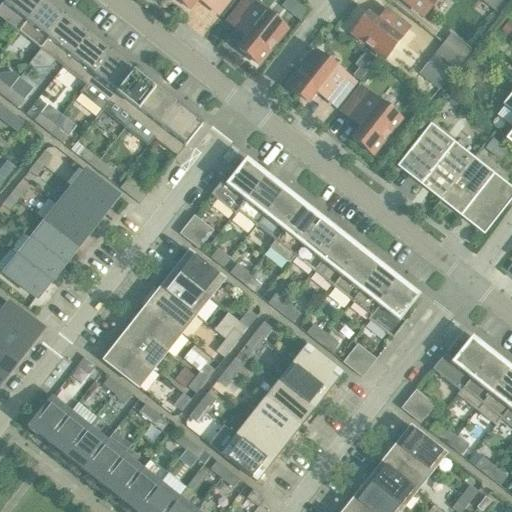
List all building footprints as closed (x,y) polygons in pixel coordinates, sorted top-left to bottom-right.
[(0,19),(17,33),(43,1),(42,0),(41,2),(37,0),(5,0),(0,7),(0,19)] [(229,0),(174,0),(189,11),(197,0),(217,15),(229,0)] [(258,66),(286,30),(247,0),(244,0),(227,23),(246,38),(237,50),(258,66)] [(401,0),(423,16),(435,0),(401,0)] [(504,8),(493,0),(480,0),(499,14),(504,8)] [(28,66),(65,19),(65,18),(63,20),(60,18),(62,16),(43,1),(17,33),(40,51),(28,66)] [(384,60),(407,30),(385,12),(377,22),(367,14),(351,34),(384,60)] [(62,69),(88,36),(87,36),(86,38),(83,36),(85,34),(65,19),(28,66),(33,70),(48,70),(54,62),(62,69)] [(470,51),(450,35),(443,45),(463,60),(470,51)] [(85,86),(111,54),(110,54),(108,56),(106,54),(107,51),(88,36),(62,69),(85,86)] [(447,80),(463,60),(443,45),(428,64),(447,80)] [(354,84),(314,52),(286,88),(307,104),(316,93),(335,108),(354,84)] [(108,104),(133,72),(133,71),(131,73),(128,71),(130,69),(111,54),(85,86),(108,104)] [(130,122),(156,90),(155,89),(154,91),(151,89),(152,87),(133,72),(108,104),(130,122)] [(9,90),(0,83),(0,95),(3,98),(9,90)] [(372,156),(400,120),(360,89),(341,113),(360,128),(351,139),(372,156)] [(23,102),(9,90),(3,98),(17,109),(23,102)] [(153,140),(179,108),(178,107),(176,109),(174,107),(175,105),(156,90),(130,122),(153,140)] [(511,92),(501,106),(511,114),(511,130),(504,141),(511,146),(511,92)] [(176,158),(202,126),(200,125),(199,127),(196,125),(198,123),(179,108),(153,140),(176,158)] [(54,126),(40,115),(34,122),(48,133),(54,126)] [(68,137),(54,126),(48,133),(62,145),(68,137)] [(441,199),(471,162),(430,130),(401,167),(441,199)] [(99,162),(85,150),(79,158),(93,169),(99,162)] [(43,167),(52,157),(45,151),(36,162),(43,167)] [(35,178),(43,167),(36,162),(28,172),(35,178)] [(114,173),(99,162),(93,169),(108,181),(114,173)] [(234,215),(265,176),(252,166),(251,167),(244,162),(227,183),(223,180),(210,196),(234,215)] [(482,231),(511,194),(471,162),(441,199),(482,231)] [(116,196),(85,172),(71,189),(102,214),(116,196)] [(256,227),(284,191),(265,176),(234,215),(235,216),(237,212),(256,227)] [(146,196),(127,181),(119,190),(139,206),(146,196)] [(17,201),(25,191),(18,185),(10,196),(17,201)] [(102,214),(71,189),(57,206),(89,231),(102,214)] [(270,249),(303,206),(284,191),(256,227),(274,242),(269,248),(270,249)] [(9,211),(17,201),(10,196),(2,206),(9,211)] [(89,231),(57,206),(44,223),(75,248),(89,231)] [(289,264),(323,221),(303,206),(270,249),(289,264)] [(313,272),(342,236),(323,221),(289,264),(294,257),(313,272)] [(75,248),(44,223),(31,240),(62,265),(75,248)] [(205,241),(186,226),(179,235),(198,250),(205,241)] [(332,287),(361,251),(342,236),(313,272),(332,287)] [(62,265),(31,240),(17,257),(48,282),(62,265)] [(230,260),(218,251),(211,260),(222,269),(230,260)] [(352,302),(380,266),(361,251),(332,287),(352,302)] [(223,281),(189,254),(181,263),(182,264),(174,273),(209,300),(223,281)] [(48,282),(17,257),(3,275),(34,299),(48,282)] [(249,275),(237,266),(230,275),(242,284),(249,275)] [(368,321),(399,282),(380,266),(352,302),(370,317),(368,320),(368,321)] [(209,300),(174,273),(166,281),(168,282),(160,290),(194,318),(209,300)] [(261,284),(249,275),(242,284),(253,294),(261,284)] [(401,320),(414,304),(418,298),(411,293),(412,292),(399,282),(368,321),(392,340),(405,323),(401,320)] [(194,318),(160,290),(152,299),(153,300),(146,308),(180,336),(194,318)] [(287,305),(276,296),(268,305),(280,315),(287,305)] [(40,331),(31,323),(8,305),(0,315),(0,327),(26,348),(40,331)] [(292,324),(299,314),(287,305),(280,315),(292,324)] [(180,336),(146,308),(138,317),(139,318),(132,326),(166,353),(180,336)] [(246,330),(255,319),(247,313),(238,324),(246,330)] [(238,341),(246,330),(238,324),(230,334),(238,341)] [(262,342),(270,331),(262,324),(253,335),(262,342)] [(166,353),(132,326),(124,335),(125,336),(117,344),(152,371),(166,353)] [(318,345),(326,335),(314,326),(307,335),(318,345)] [(26,348),(0,327),(0,354),(13,365),(26,348)] [(253,352),(262,342),(253,335),(245,346),(253,352)] [(330,354),(338,345),(326,335),(318,345),(330,354)] [(459,393),(490,353),(478,343),(477,345),(470,339),(453,361),(444,354),(431,370),(439,376),(438,377),(441,379),(442,378),(459,392),(458,393),(459,393)] [(152,371),(117,344),(110,352),(111,353),(103,363),(138,390),(152,371)] [(341,374),(307,346),(292,365),(327,392),(333,383),(334,384),(341,374)] [(218,366),(227,355),(219,348),(210,359),(218,366)] [(476,411),(509,368),(497,359),(496,360),(491,357),(492,355),(490,353),(459,393),(457,396),(476,411)] [(0,381),(13,365),(0,354),(0,381)] [(369,370),(350,355),(343,364),(361,379),(369,370)] [(95,367),(92,365),(84,358),(77,367),(88,375),(95,367)] [(210,377),(218,366),(210,359),(201,370),(210,377)] [(233,377),(242,367),(234,360),(225,371),(233,377)] [(327,392),(292,365),(278,383),(312,410),(319,401),(320,402),(327,392)] [(495,426),(511,404),(511,372),(510,372),(511,370),(509,368),(476,411),(495,426)] [(225,388),(233,377),(225,371),(217,382),(225,388)] [(120,387),(109,379),(103,387),(114,395),(120,387)] [(312,410),(278,383),(264,401),(298,428),(305,419),(306,420),(312,410)] [(190,402),(199,391),(190,384),(182,395),(190,402)] [(131,396),(120,387),(114,395),(125,404),(131,396)] [(181,412),(190,402),(182,395),(173,406),(181,412)] [(205,413),(214,402),(206,396),(197,407),(205,413)] [(46,444),(70,414),(51,399),(28,428),(27,429),(46,444)] [(427,415),(408,400),(401,409),(419,424),(427,415)] [(298,428),(264,401),(250,419),(284,446),(291,437),(292,438),(298,428)] [(511,404),(495,426),(500,421),(501,422),(502,421),(511,428),(511,404)] [(156,416),(145,407),(139,415),(150,424),(156,416)] [(189,418),(197,424),(205,413),(197,407),(189,418)] [(64,458),(88,428),(70,414),(46,444),(64,458)] [(160,432),(167,424),(156,416),(150,424),(160,432)] [(284,446),(250,419),(235,437),(270,464),(276,455),(278,455),(284,446)] [(82,472),(106,442),(88,428),(64,458),(82,472)] [(445,456),(410,428),(402,437),(403,438),(396,447),(430,474),(445,456)] [(455,437),(443,428),(436,437),(448,447),(455,437)] [(185,452),(192,444),(181,435),(174,443),(185,452)] [(270,464),(235,437),(221,456),(256,483),(262,472),(264,473),(270,464)] [(467,447),(455,437),(448,447),(460,456),(467,447)] [(100,486),(124,456),(106,442),(82,472),(100,486)] [(196,460),(203,452),(192,444),(185,452),(196,460)] [(430,474),(396,447),(388,455),(389,456),(382,465),(416,492),(430,474)] [(118,500),(142,470),(124,456),(100,486),(118,500)] [(494,468),(482,458),(474,468),(486,477),(494,468)] [(228,472),(217,463),(210,472),(221,480),(228,472)] [(416,492),(382,465),(374,473),(375,474),(367,482),(402,510),(416,492)] [(505,477),(494,468),(486,477),(498,486),(505,477)] [(132,511),(137,511),(159,484),(142,470),(118,500),(132,511)] [(232,489),(239,480),(228,472),(221,480),(232,489)] [(400,511),(402,510),(367,482),(360,491),(361,492),(353,500),(367,511),(400,511)] [(166,511),(177,498),(159,484),(137,511),(166,511)] [(468,505),(477,494),(469,487),(460,498),(468,505)] [(264,501),(256,494),(253,492),(247,500),(258,509),(264,501)] [(194,511),(177,498),(166,511),(194,511)] [(455,511),(462,511),(468,505),(460,498),(452,509),(455,511)] [(480,511),(487,511),(493,504),(485,498),(476,509),(480,511)] [(367,511),(353,500),(346,509),(347,510),(344,511),(367,511)]
